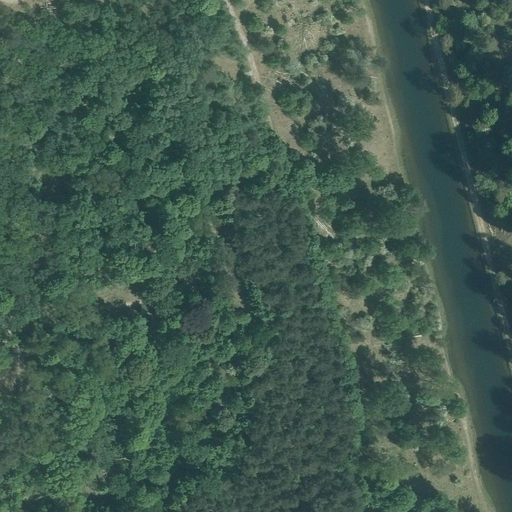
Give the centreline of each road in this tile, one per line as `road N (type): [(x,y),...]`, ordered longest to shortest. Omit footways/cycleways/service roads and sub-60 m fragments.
road 1 (track): [(226,0),(288,174),(331,331),(360,511)]
road 2 (track): [(0,320),(18,344),(20,364),(12,511)]
